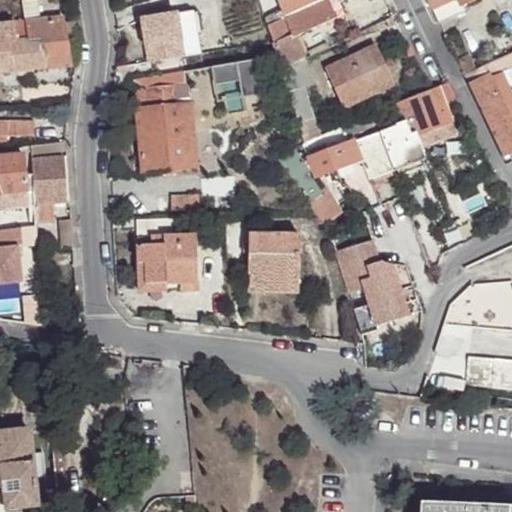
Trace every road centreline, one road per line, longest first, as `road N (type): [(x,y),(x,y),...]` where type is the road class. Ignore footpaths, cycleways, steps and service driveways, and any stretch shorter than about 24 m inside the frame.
road 1 (residential): [(90,0),(97,41),(81,151),(100,339)]
road 2 (residential): [(301,369),(379,380),(416,367),(454,263),(511,231)]
road 3 (residential): [(511,460),(330,437),(308,410),(301,369)]
road 4 (residential): [(511,190),(407,0)]
road 5 (residential): [(100,339),(301,369)]
